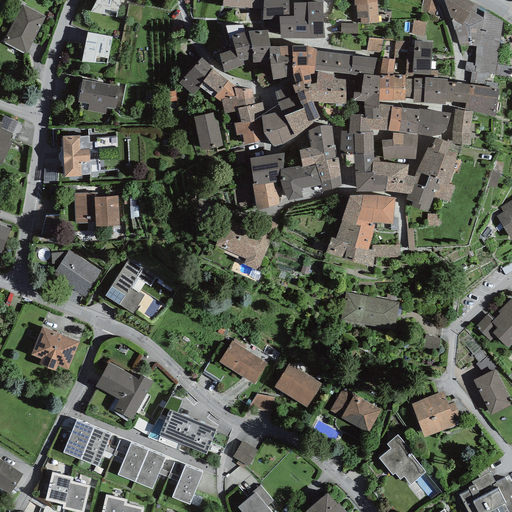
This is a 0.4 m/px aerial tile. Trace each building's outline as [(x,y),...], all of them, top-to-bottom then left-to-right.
[(120,0),(96,0),(90,12),(117,17),(120,0)] [(222,0),(221,6),(263,9),(263,0),(222,0)] [(263,0),(263,9),(263,20),(279,20),(280,16),(293,16),(294,3),(294,0),(263,0)] [(376,0),(353,0),(354,5),(356,5),(356,19),(361,18),(361,23),(378,22),(376,0)] [(438,0),(422,0),(420,12),(434,15),(438,0)] [(485,9),(467,0),(443,0),(454,30),(455,30),(460,47),(471,45),(476,46),(475,63),(466,62),(464,71),(472,72),(470,82),(484,85),(487,74),(494,75),(496,65),(502,21),(487,13),(489,12),(485,9)] [(323,2),(307,3),(308,25),(310,25),(310,38),(325,38),(323,22),(323,2)] [(280,39),(310,38),(310,25),(308,25),(307,3),(294,3),(293,16),(280,16),(279,20),(280,39)] [(46,17),(22,4),(3,42),(26,54),(46,17)] [(426,22),(413,20),(411,33),(424,36),(426,22)] [(357,23),(341,24),(341,34),(357,34),(357,23)] [(248,31),(231,36),(235,49),(239,61),(242,60),(242,62),(253,59),(253,47),(248,31)] [(267,31),(248,31),(253,47),(253,59),(253,63),(270,62),(269,47),(270,46),(267,31)] [(113,37),(88,32),(81,62),(107,64),(113,37)] [(382,39),(368,38),(367,51),(381,53),(382,39)] [(414,41),(395,41),(394,50),(407,50),(414,51),(414,41)] [(433,42),(414,41),(414,51),(407,50),(405,75),(405,76),(412,76),(412,73),(431,74),(433,42)] [(292,46),(270,46),(269,47),(270,62),(270,64),(292,62),(292,46)] [(306,46),(292,46),(292,62),(292,76),(294,80),(294,84),(295,86),(310,82),(311,82),(310,77),(310,75),(314,74),(314,70),(316,51),(316,50),(306,46)] [(235,49),(219,55),(224,72),(244,66),(242,62),(242,60),(239,61),(235,49)] [(325,52),(316,51),(314,70),(324,71),(351,75),(352,56),(325,52)] [(382,59),(352,56),(351,75),(363,77),(363,74),(379,76),(379,75),(380,73),(382,59)] [(213,69),(201,58),(178,83),(193,96),(200,87),(213,69)] [(382,58),(382,59),(380,73),(393,74),(395,59),(382,58)] [(292,76),(292,62),(270,64),(273,80),(292,76)] [(511,67),(496,65),(494,75),(510,78),(511,67)] [(227,81),(213,69),(200,87),(214,98),(215,97),(227,81)] [(334,75),(317,71),(316,83),(316,102),(346,104),(345,80),(336,79),(336,78),(333,78),(334,75)] [(378,101),(379,76),(363,74),(363,77),(361,93),(353,92),(353,100),(364,101),(364,102),(363,108),(364,108),(378,109),(378,104),(378,103),(378,101)] [(393,76),(379,75),(379,76),(378,101),(393,100),(393,76)] [(393,75),(393,76),(393,100),(405,100),(405,98),(405,79),(405,76),(405,75),(393,75)] [(423,103),(425,79),(414,78),(414,79),(405,79),(405,98),(413,99),(413,103),(423,103)] [(447,79),(425,78),(425,79),(423,103),(445,104),(445,101),(447,82),(447,79)] [(119,87),(82,80),(78,102),(88,104),(87,111),(106,114),(107,107),(115,109),(119,87)] [(237,89),(227,81),(215,97),(222,102),(224,114),(239,111),(238,108),(255,104),(251,89),(237,89)] [(316,102),(316,83),(310,84),(310,82),(295,86),(294,84),(292,85),(295,93),(297,93),(301,105),(302,105),(312,101),(316,102)] [(467,103),(470,84),(458,83),(447,82),(445,101),(454,101),(466,103),(467,103)] [(499,89),(470,84),(467,103),(466,103),(465,109),(495,116),(499,89)] [(292,85),(274,92),(277,103),(281,110),(296,136),(313,123),(312,121),(319,118),(312,101),(302,105),(301,105),(297,93),(295,93),(292,85)] [(255,104),(238,108),(239,111),(241,122),(242,125),(257,121),(256,115),(264,111),(262,102),(255,104)] [(393,105),(378,104),(378,109),(364,108),(365,115),(360,114),(360,128),(360,132),(373,132),(373,131),(373,130),(388,131),(391,107),(393,107),(393,105)] [(401,108),(393,107),(391,107),(388,131),(399,132),(401,108)] [(419,110),(401,108),(399,132),(416,134),(419,110)] [(419,109),(419,110),(416,134),(431,137),(440,134),(449,127),(451,113),(419,109)] [(472,111),(455,109),(452,132),(452,143),(470,145),(470,132),(472,111)] [(281,110),(261,116),(263,133),(272,146),(282,145),(296,136),(281,110)] [(213,113),(193,117),(200,151),(223,146),(218,121),(215,121),(213,113)] [(360,114),(349,114),(349,125),(349,132),(341,131),(341,154),(354,154),(373,154),(373,132),(360,132),(360,128),(360,114)] [(4,115),(0,123),(2,123),(0,127),(13,134),(18,122),(4,115)] [(242,134),(244,145),(261,141),(257,121),(242,125),(241,122),(234,124),(236,135),(242,134)] [(0,123),(0,122),(0,164),(1,165),(13,141),(10,139),(13,134),(0,127),(2,123),(0,123)] [(320,126),(308,130),(311,148),(322,146),(325,160),(336,158),(331,126),(320,126)] [(418,135),(392,133),(392,139),(381,141),(383,160),(394,158),(415,160),(418,135)] [(80,135),(62,136),(63,148),(60,148),(61,152),(60,153),(59,154),(58,156),(58,158),(59,160),(60,161),(61,162),(61,166),(64,166),(64,177),(81,176),(81,175),(91,174),(89,142),(88,136),(80,137),(80,135)] [(423,158),(422,158),(453,171),(456,159),(455,159),(457,153),(448,150),(451,143),(435,138),(431,149),(428,147),(423,158)] [(311,148),(299,150),(302,165),(302,167),(315,164),(325,162),(325,160),(322,146),(311,148)] [(284,153),(250,158),(253,186),(276,182),(280,181),(281,169),(283,169),(284,153)] [(373,154),(354,154),(355,169),(356,191),(386,191),(387,177),(371,175),(373,160),(374,157),(373,154)] [(379,157),(374,157),(373,160),(371,175),(387,177),(386,191),(405,194),(408,194),(410,194),(414,183),(417,177),(414,177),(410,176),(407,175),(408,165),(380,162),(380,160),(379,157)] [(341,176),(338,158),(336,158),(325,160),(325,162),(315,164),(321,182),(341,176)] [(453,171),(422,158),(414,177),(417,177),(414,183),(425,187),(429,176),(438,180),(437,184),(440,185),(438,192),(435,191),(433,197),(449,202),(454,186),(448,184),(453,171)] [(504,163),(495,161),(492,171),(500,173),(501,174),(504,163)] [(283,169),(281,169),(280,181),(283,190),(288,200),(302,198),(301,189),(320,185),(322,184),(321,182),(315,164),(302,167),(302,165),(283,169)] [(496,189),(500,173),(492,171),(487,186),(496,189)] [(341,176),(321,182),(322,184),(320,185),(323,193),(342,187),(341,176)] [(438,180),(429,176),(425,187),(414,183),(410,194),(408,194),(406,199),(413,202),(411,207),(427,212),(433,197),(435,191),(438,192),(440,185),(437,184),(438,180)] [(279,205),(276,182),(253,186),(252,186),(256,210),(279,205)] [(97,193),(74,193),(75,223),(95,223),(95,226),(120,226),(120,196),(97,197),(97,193)] [(362,195),(349,195),(335,239),(331,237),(325,253),(344,259),(348,245),(354,247),(360,226),(355,225),(357,219),(362,195)] [(378,195),(362,195),(357,219),(372,224),(372,222),(374,209),(377,209),(378,195)] [(395,197),(379,195),(378,195),(377,209),(374,209),(372,222),(390,224),(392,224),(393,218),(395,197)] [(511,199),(500,207),(503,212),(496,216),(511,240),(511,239),(511,199)] [(439,214),(427,214),(427,226),(439,226),(439,214)] [(398,218),(393,218),(392,224),(390,224),(390,230),(398,231),(398,218)] [(259,267),(278,226),(263,219),(257,232),(228,221),(215,246),(246,259),(243,264),(251,268),(255,269),(257,268),(258,267),(259,267)] [(372,224),(357,219),(355,225),(360,226),(354,247),(356,248),(368,250),(375,225),(372,224)] [(10,229),(0,224),(0,252),(1,253),(10,229)] [(368,250),(356,248),(354,247),(348,245),(344,259),(372,267),(374,257),(400,257),(400,245),(372,245),(372,250),(368,250)] [(101,271),(68,250),(67,252),(51,253),(51,264),(60,264),(52,276),(85,297),(101,271)] [(128,260),(105,296),(118,305),(119,304),(133,314),(144,295),(130,288),(137,277),(150,287),(156,277),(128,260)] [(399,302),(345,293),(340,321),(394,330),(399,302)] [(511,297),(498,312),(500,314),(495,319),(492,322),(497,328),(492,333),(495,336),(508,348),(511,343),(511,297)] [(492,322),(495,319),(488,313),(475,326),(490,341),(495,336),(492,333),(497,328),(492,322)] [(79,342),(42,327),(30,355),(41,359),(39,364),(55,371),(57,366),(68,370),(79,342)] [(234,339),(233,342),(245,349),(246,346),(234,339)] [(233,342),(232,341),(219,362),(254,384),(267,363),(245,349),(233,342)] [(490,354),(476,364),(485,375),(495,370),(497,365),(490,354)] [(108,362),(95,387),(119,400),(113,410),(132,420),(153,382),(141,375),(139,379),(108,362)] [(225,373),(208,363),(203,371),(220,381),(225,373)] [(322,384),(289,363),(274,387),(307,408),(322,384)] [(485,375),(473,380),(491,415),(511,405),(495,370),(485,375)] [(381,410),(342,389),(330,411),(341,417),(340,418),(368,433),(381,410)] [(444,392),(411,404),(424,438),(456,425),(454,419),(459,417),(454,403),(449,405),(444,392)] [(274,398),(257,394),(248,408),(272,411),(274,398)] [(216,429),(169,410),(159,435),(206,455),(216,429)] [(150,433),(155,424),(142,416),(136,424),(150,433)] [(63,452),(80,460),(93,427),(76,420),(63,452)] [(111,435),(93,427),(80,460),(97,467),(111,435)] [(412,453),(398,435),(387,444),(391,449),(379,458),(393,475),(395,473),(400,480),(404,477),(410,485),(426,472),(411,454),(412,453)] [(258,450),(242,441),(232,457),(238,460),(246,465),(248,466),(258,450)] [(134,482),(148,450),(130,443),(117,475),(134,482)] [(148,450),(134,482),(152,489),(165,458),(148,450)] [(243,469),(246,465),(238,460),(236,464),(243,469)] [(3,461),(0,464),(0,488),(10,494),(23,474),(3,461)] [(203,472),(184,465),(171,498),(190,505),(203,472)] [(505,478),(496,483),(490,472),(489,473),(487,468),(477,474),(479,478),(471,482),(473,485),(468,488),(469,490),(459,495),(467,511),(476,511),(478,511),(477,511),(490,511),(491,511),(497,508),(502,506),(505,511),(511,511),(511,484),(511,485),(509,480),(506,481),(505,478)] [(73,477),(52,472),(45,500),(63,505),(66,506),(72,481),(73,477)] [(83,511),(90,486),(72,481),(66,506),(63,505),(62,509),(75,511),(83,511)] [(247,496),(248,498),(255,492),(267,506),(273,501),(260,485),(247,496)] [(248,498),(237,507),(241,511),(271,511),(267,506),(255,492),(248,498)] [(327,493),(305,511),(345,511),(338,503),(337,504),(327,493)] [(127,500),(106,495),(101,511),(123,511),(126,504),(127,500)]
